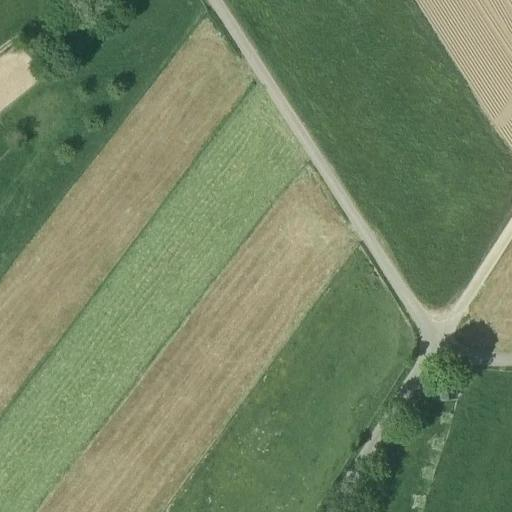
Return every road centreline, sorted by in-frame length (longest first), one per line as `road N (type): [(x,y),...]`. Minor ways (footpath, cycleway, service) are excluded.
road 1 (track): [(212,0),(423,327),(430,355)]
road 2 (track): [(430,355),(332,511)]
road 3 (track): [(511,225),(430,355)]
